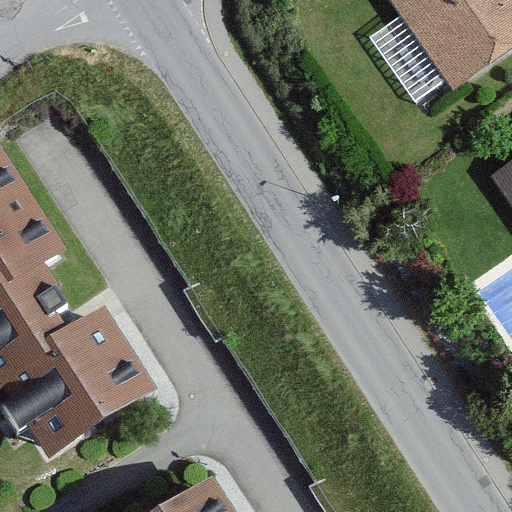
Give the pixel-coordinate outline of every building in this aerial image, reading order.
[(511,0),(379,0),(443,95),(511,48),(511,0)] [(511,166),(486,185),(511,224),(511,166)] [(53,261),(0,180),(0,269),(4,267),(15,282),(53,261)] [(15,282),(4,267),(0,269),(0,381),(58,340),(15,282)] [(0,381),(0,426),(38,473),(141,396),(86,320),(58,340),(0,381)] [(217,511),(204,492),(169,511),(217,511)]
